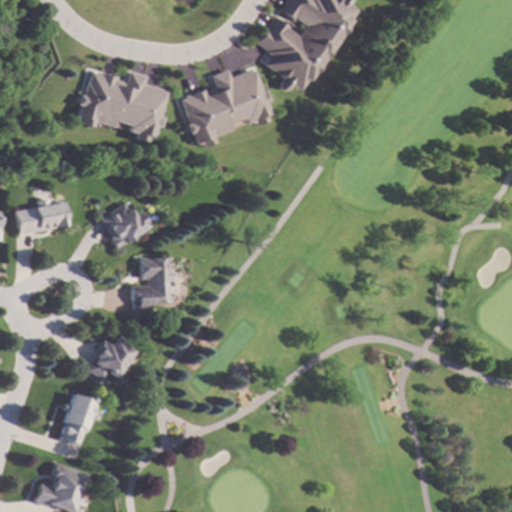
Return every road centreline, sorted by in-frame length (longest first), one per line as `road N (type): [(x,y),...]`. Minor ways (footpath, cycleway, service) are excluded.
road 1 (residential): [(47,0),(72,32),(149,54),(222,40),(252,0)]
road 2 (residential): [(25,340),(76,312),(76,280),(47,277),(1,299)]
road 3 (residential): [(0,298),(25,340),(21,382),(0,442)]
